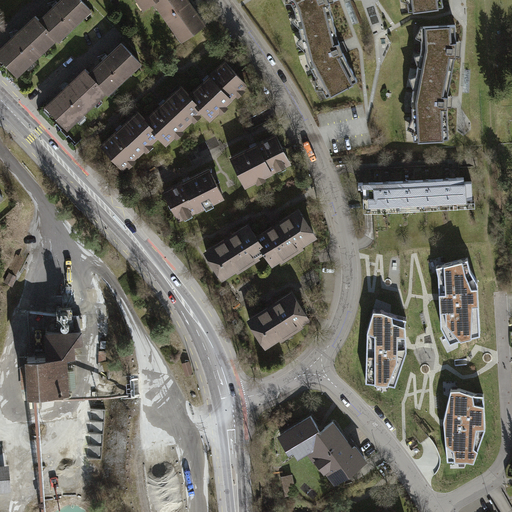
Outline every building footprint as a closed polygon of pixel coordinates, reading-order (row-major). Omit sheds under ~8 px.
[(85,0),(55,0),(38,16),(58,37),(60,40),(94,8),(85,0)] [(135,0),(142,9),(154,1),(154,0),(135,0)] [(154,0),(154,1),(182,41),(207,24),(190,0),(154,0)] [(288,0),(294,15),(297,31),(333,20),(330,0),(288,0)] [(443,0),(407,0),(409,13),(445,7),(443,0)] [(35,12),(0,44),(0,57),(17,76),(58,37),(38,16),(35,12)] [(342,52),(333,20),(297,31),(303,67),(324,96),(354,72),(342,52)] [(422,50),(418,67),(453,73),(458,50),(458,23),(422,25),(422,50)] [(121,39),(87,70),(107,91),(109,94),(143,62),(121,39)] [(223,59),(187,94),(202,109),(213,119),(248,84),(223,59)] [(84,66),(42,105),(66,130),(107,91),(87,70),(84,66)] [(449,97),(453,73),(418,67),(412,98),(412,142),(452,139),(449,97)] [(177,84),(142,118),(158,134),(167,143),(202,109),(187,94),(177,84)] [(100,143),(125,168),(158,134),(142,118),(133,110),(100,143)] [(230,155),(245,186),(292,163),(277,131),(230,155)] [(163,190),(179,221),(224,197),(207,166),(163,190)] [(362,182),(364,213),(369,213),(475,206),(473,175),(362,182)] [(265,250),(275,264),(318,236),(299,206),(279,219),(255,234),(265,250)] [(201,249),(220,279),(265,250),(255,234),(246,220),(222,235),(201,249)] [(11,288),(25,260),(18,256),(3,284),(11,288)] [(469,258),(437,266),(439,275),(442,327),(451,343),(481,334),(479,281),(472,270),(469,258)] [(246,316),(264,346),(312,317),(294,287),(269,302),(246,316)] [(383,311),(374,311),(368,332),(367,383),(389,384),(396,385),(407,351),(406,325),(407,318),(397,316),(383,311)] [(45,354),(24,355),(26,388),(68,385),(66,355),(74,355),(73,341),(82,340),(81,325),(43,328),(45,354)] [(461,389),(451,389),(444,420),(448,461),(468,461),(475,463),(486,428),(484,395),(476,394),(461,389)] [(312,417),(278,438),(294,464),(311,453),(322,433),(312,417)] [(355,448),(335,423),(322,433),(311,453),(337,486),(369,461),(358,446),(355,448)] [(10,468),(0,468),(0,500),(12,500),(10,468)]
